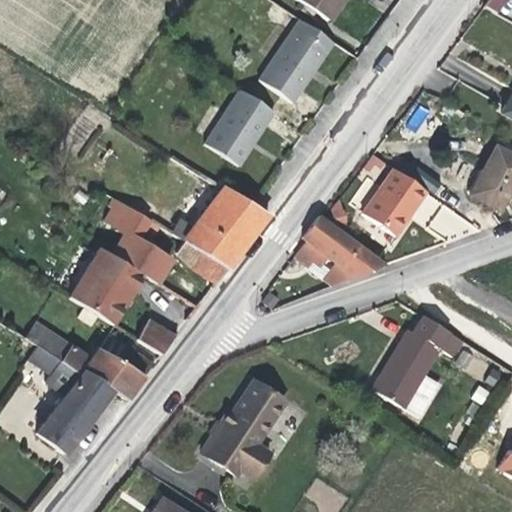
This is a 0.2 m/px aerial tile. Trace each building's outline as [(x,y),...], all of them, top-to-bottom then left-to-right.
[(300,0),(327,19),(340,1),(340,0),(300,0)] [(487,0),(482,8),(493,14),(503,0),(487,0)] [(328,51),(293,26),(256,79),(291,103),(314,70),(328,51)] [(253,140),(271,112),(236,89),(203,141),(238,163),(253,140)] [(511,96),(503,114),(511,119),(511,96)] [(496,210),(511,183),(511,153),(497,144),(479,174),(468,193),(496,210)] [(418,189),(383,167),(367,193),(354,213),(388,235),(418,189)] [(181,241),(223,268),(241,245),(263,215),(203,176),(194,191),(211,202),(191,228),(177,219),(168,233),(181,241)] [(422,224),(439,202),(429,195),(412,217),(422,224)] [(101,223),(112,230),(125,207),(111,198),(106,206),(110,209),(101,223)] [(427,229),(455,243),(467,219),(438,206),(427,229)] [(120,236),(110,254),(144,276),(154,282),(163,268),(170,256),(138,236),(141,229),(152,235),(157,227),(125,207),(112,230),(120,236)] [(378,265),(315,217),(298,237),(303,241),(291,256),(303,265),(311,256),(318,261),(322,255),(330,262),(319,276),(327,283),(378,265)] [(200,277),(210,285),(223,268),(181,241),(174,253),(180,259),(203,274),(200,277)] [(131,298),(144,276),(110,254),(97,245),(68,292),(117,323),(131,298)] [(268,291),(260,300),(271,309),(279,299),(268,291)] [(146,320),(132,339),(156,356),(171,336),(146,320)] [(465,347),(425,322),(413,344),(406,339),(401,348),(370,400),(420,430),(439,395),(424,385),(439,359),(453,369),(465,347)] [(19,335),(0,323),(0,360),(7,348),(9,349),(19,335)] [(30,326),(22,337),(59,360),(66,348),(30,326)] [(111,361),(120,349),(111,344),(104,340),(95,351),(111,361)] [(85,422),(109,391),(82,373),(78,374),(58,361),(34,347),(25,359),(48,374),(43,383),(61,396),(32,433),(60,454),(85,422)] [(109,391),(122,400),(148,366),(120,349),(111,361),(95,351),(88,360),(66,348),(59,360),(58,361),(78,374),(82,373),(109,391)] [(242,469),(249,474),(265,447),(261,444),(285,405),(258,384),(233,418),(227,414),(219,428),(202,454),(236,477),(242,469)] [(265,447),(249,474),(257,481),(275,455),(265,447)] [(511,452),(500,472),(511,479),(511,452)] [(176,511),(158,500),(150,511),(176,511)]
